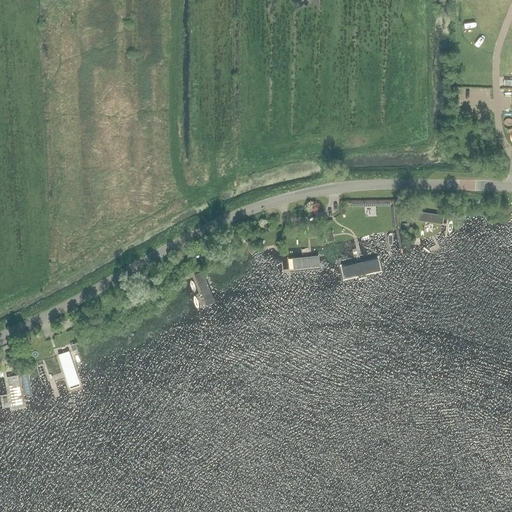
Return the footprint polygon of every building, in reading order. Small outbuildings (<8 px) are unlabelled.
[(416,222),(446,225),(447,217),(417,213),(416,222)] [(334,241),(332,231),(325,232),(327,242),(334,241)] [(268,277),(277,276),(275,253),(266,254),(268,277)] [(283,275),(321,271),(320,257),(282,261),(283,275)] [(343,283),(383,273),(379,257),(339,267),(343,283)] [(200,309),(215,303),(203,270),(187,276),(200,309)] [(69,393),(83,389),(72,353),(58,357),(69,393)] [(11,410),(24,408),(18,376),(5,379),(11,410)]
